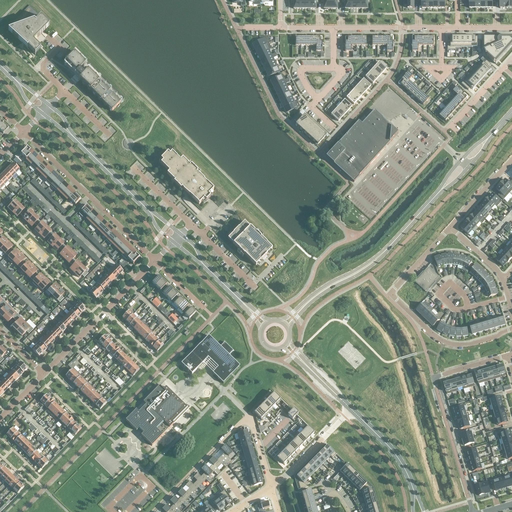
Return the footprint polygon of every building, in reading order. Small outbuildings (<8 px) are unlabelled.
[(290,0),(291,3),(293,3),(293,9),(299,9),(299,0),(290,0)] [(309,0),(310,9),(316,9),(316,3),(319,3),(318,0),(309,0)] [(320,0),(321,3),(324,3),(324,9),(324,10),(328,10),(328,9),(330,9),(330,0),(320,0)] [(330,0),(330,9),(337,9),(337,3),(340,3),(339,0),(330,0)] [(341,0),(342,3),(345,3),(345,9),(350,9),(350,0),(341,0)] [(361,0),(361,9),(367,9),(367,3),(370,3),(369,0),(361,0)] [(414,1),(418,1),(417,0),(407,0),(408,9),(414,9),(414,1)] [(469,4),(469,6),(469,9),(470,9),(475,9),(475,0),(465,0),(466,2),(466,4),(469,4)] [(486,0),(487,9),(492,9),(493,9),(493,1),(496,1),(495,0),(486,0)] [(496,0),(497,1),(500,1),(500,9),(506,9),(506,0),(496,0)] [(8,30),(21,42),(22,42),(35,55),(41,49),(33,42),(50,26),(29,5),(8,27),(10,30),(8,30)] [(270,43),(267,37),(259,37),(261,40),(253,44),(254,44),(253,44),(253,45),(254,44),(255,47),(254,48),(255,50),(269,43),(269,44),(270,43)] [(456,50),(456,49),(456,38),(450,38),(450,41),(447,41),(447,50),(456,50)] [(472,38),(472,48),(481,48),(481,41),(478,41),(478,38),(472,38)] [(511,43),(511,41),(507,38),(502,38),(502,40),(497,40),(497,38),(484,38),(484,49),(485,49),(486,51),(485,52),(486,54),(487,54),(488,56),(487,57),(496,65),(505,55),(503,54),(505,51),(507,52),(511,48),(509,46),(511,43)] [(258,55),(269,50),(271,49),(269,44),(269,43),(255,50),(256,52),(257,52),(259,55),(258,55)] [(72,56),(68,60),(66,62),(64,64),(83,83),(112,111),(125,98),(76,50),(71,56),(72,56)] [(272,55),(269,50),(258,55),(259,55),(260,58),(259,58),(261,61),(272,55)] [(275,54),(275,53),(272,55),(261,61),(262,63),(263,62),(264,66),(263,66),(274,61),(273,58),(277,57),(276,55),(275,54)] [(479,66),(487,74),(491,70),(489,68),(491,65),(486,60),(484,63),(483,62),(479,66)] [(265,69),(266,72),(277,66),(274,61),(263,66),(264,66),(266,69),(265,69)] [(375,66),(383,73),(386,69),(379,62),(375,66)] [(479,66),(478,65),(474,69),(484,78),(487,74),(479,66)] [(269,76),(268,77),(269,77),(270,76),(270,77),(280,72),(277,66),(266,72),(267,73),(268,73),(269,76)] [(372,70),(379,77),(383,73),(375,66),(372,70)] [(471,73),(480,82),(484,78),(474,69),(471,73)] [(369,74),(376,80),(379,77),(372,70),(369,74)] [(409,81),(413,76),(409,72),(407,74),(406,74),(405,76),(404,78),(408,82),(409,81)] [(467,77),(477,86),(480,82),(471,73),(467,77)] [(376,80),(369,74),(365,77),(372,84),(376,80)] [(272,84),(273,86),(285,80),(283,75),(271,80),(270,81),(271,81),(273,84),(272,84)] [(477,86),(467,77),(461,84),(468,90),(471,88),(473,90),(477,86)] [(400,85),(401,85),(403,87),(408,82),(404,78),(399,83),(398,84),(399,84),(399,85),(400,85)] [(288,79),(285,80),(273,86),(274,88),(275,88),(277,91),(276,92),(287,86),(286,84),(289,82),(289,81),(288,79)] [(360,83),(367,90),(371,86),(363,79),(360,83)] [(407,90),(407,91),(413,84),(409,81),(408,82),(403,87),(404,88),(407,90)] [(357,87),(364,94),(367,90),(360,83),(357,87)] [(411,94),(417,88),(413,84),(407,91),(408,92),(411,94)] [(277,95),(278,97),(290,92),(287,86),(276,92),(277,91),(278,94),(277,95)] [(353,91),(361,97),(364,94),(357,87),(353,91)] [(459,96),(463,92),(461,90),(459,89),(457,87),(453,92),(457,96),(458,96),(459,96)] [(415,98),(421,92),(417,88),(411,94),(412,95),(415,98)] [(350,94),(357,101),(361,97),(353,91),(350,94)] [(292,97),(290,92),(278,97),(279,99),(280,99),(282,102),(281,102),(292,97)] [(425,95),(421,92),(415,98),(416,99),(419,101),(419,102),(425,95)] [(468,97),(463,92),(459,96),(464,101),(468,97)] [(357,101),(350,94),(346,98),(354,105),(357,101)] [(425,96),(425,95),(419,102),(420,103),(420,102),(423,105),(429,99),(425,96)] [(454,100),(460,105),(461,105),(460,105),(463,102),(464,101),(459,96),(458,96),(457,96),(454,100)] [(295,102),(292,97),(281,102),(281,103),(282,102),(284,105),(283,106),(284,108),(295,102)] [(341,104),(348,111),(352,107),(345,100),(341,104)] [(450,104),(457,109),(459,106),(460,105),(454,100),(450,104)] [(295,102),(284,108),(285,110),(286,109),(287,113),(286,113),(287,113),(300,107),(297,101),(295,102)] [(345,114),(348,111),(341,104),(338,108),(345,114)] [(447,108),(453,113),(456,110),(457,109),(450,104),(447,108)] [(334,111),(342,118),(345,114),(338,108),(334,111)] [(443,112),(449,117),(450,117),(452,114),(453,113),(447,108),(446,108),(443,112)] [(397,131),(374,110),(367,118),(362,124),(359,121),(358,121),(326,157),(354,183),(398,135),(399,133),(397,131)] [(342,118),(334,111),(331,115),(338,122),(342,118)] [(302,112),(294,120),(297,123),(295,125),(302,131),(302,130),(305,132),(304,133),(306,135),(307,135),(309,137),(308,137),(311,139),(313,141),(315,143),(316,143),(318,144),(317,145),(326,136),(304,116),(305,114),(302,112)] [(449,117),(443,112),(439,116),(442,118),(441,118),(443,119),(445,121),(448,118),(449,118),(449,117)] [(8,129),(8,130),(6,128),(7,128),(3,124),(0,127),(0,136),(1,137),(2,136),(8,129)] [(26,159),(32,154),(30,152),(31,151),(27,148),(26,149),(26,148),(23,152),(21,154),(26,159)] [(184,191),(189,196),(199,205),(202,202),(204,200),(206,202),(207,201),(210,198),(210,197),(208,195),(211,193),(214,190),(207,184),(204,181),(197,173),(198,172),(191,165),(190,166),(182,159),(180,161),(177,158),(172,153),(170,155),(168,153),(161,160),(163,162),(161,164),(166,169),(169,172),(167,175),(173,180),(175,182),(174,183),(181,190),(182,189),(183,190),(184,191)] [(32,154),(26,159),(31,164),(30,166),(38,158),(34,155),(34,156),(32,154)] [(38,158),(30,166),(35,171),(42,164),(40,162),(41,161),(38,158)] [(9,168),(16,174),(20,170),(13,164),(9,168)] [(42,164),(35,171),(37,170),(42,175),(48,168),(45,165),(44,166),(42,164)] [(6,172),(12,178),(16,174),(9,168),(6,172)] [(45,181),(52,174),(50,172),(51,171),(48,168),(42,175),(47,180),(45,181)] [(2,175),(8,182),(12,178),(6,172),(2,175)] [(52,174),(45,181),(51,186),(58,178),(55,175),(54,176),(52,174)] [(0,177),(0,181),(4,186),(8,182),(2,175),(0,177)] [(56,191),(63,184),(61,182),(62,181),(58,178),(51,186),(56,191)] [(511,181),(509,183),(505,180),(504,182),(503,182),(500,185),(510,193),(511,190),(511,181)] [(63,184),(56,191),(57,190),(62,195),(69,188),(65,185),(64,186),(63,184)] [(510,193),(500,185),(498,188),(496,190),(500,193),(498,195),(503,200),(510,193)] [(69,188),(62,195),(67,200),(73,194),(71,192),(72,192),(69,188)] [(73,194),(67,200),(68,200),(69,199),(75,205),(80,200),(76,195),(75,196),(73,194)] [(488,199),(495,205),(495,206),(497,207),(501,203),(492,194),(488,199)] [(484,203),(491,210),(495,206),(495,205),(488,199),(488,198),(484,203)] [(12,199),(8,203),(11,206),(8,208),(13,213),(19,206),(12,199)] [(481,207),(488,214),(491,210),(484,203),(481,207)] [(19,206),(13,213),(17,217),(20,214),(21,216),(25,212),(19,206)] [(87,219),(92,213),(90,211),(91,210),(86,206),(79,213),(85,220),(87,219)] [(481,207),(477,212),(484,218),(485,220),(490,215),(488,214),(481,207)] [(25,212),(21,216),(23,218),(28,222),(35,214),(31,210),(27,214),(25,212)] [(477,212),(473,216),(480,222),(484,218),(477,212)] [(92,213),(87,219),(92,224),(90,225),(98,217),(95,214),(94,215),(92,213)] [(35,214),(28,222),(32,227),(35,224),(36,226),(40,222),(34,216),(35,215),(35,214)] [(480,222),(473,216),(473,215),(469,220),(476,226),(480,222)] [(101,221),(98,217),(90,225),(96,230),(102,223),(101,221)] [(465,224),(472,231),(476,226),(469,220),(465,224)] [(40,222),(36,226),(38,228),(36,230),(40,235),(46,228),(40,222)] [(256,266),(257,264),(261,260),(262,261),(267,255),(271,251),(272,249),(267,244),(262,239),(261,238),(256,233),(254,232),(255,232),(250,227),(244,222),(242,224),(240,226),(239,228),(236,230),(235,231),(233,233),(234,233),(232,235),(230,237),(228,239),(233,244),(238,249),(239,250),(245,255),(246,256),(250,261),(256,266)] [(102,223),(96,230),(97,229),(102,234),(108,227),(105,224),(104,225),(102,223)] [(468,235),(472,231),(465,224),(461,229),(468,235)] [(112,231),(108,227),(102,234),(107,239),(106,240),(113,233),(111,231),(112,231)] [(49,238),(53,234),(46,228),(40,235),(44,239),(47,236),(49,238)] [(106,240),(111,245),(119,237),(115,234),(115,235),(113,233),(106,240)] [(53,234),(49,238),(50,240),(48,243),(52,247),(59,240),(53,234)] [(122,241),(119,237),(111,245),(113,244),(118,249),(123,243),(121,242),(122,241)] [(61,250),(65,246),(59,240),(52,247),(57,251),(59,249),(61,250)] [(7,243),(0,250),(0,251),(4,255),(5,254),(7,256),(11,252),(9,250),(12,247),(7,243)] [(121,255),(129,248),(126,244),(125,245),(123,243),(118,249),(122,254),(121,255)] [(71,252),(65,246),(61,250),(63,252),(60,255),(65,259),(71,252)] [(132,251),(129,248),(121,255),(126,260),(133,253),(131,252),(132,251)] [(11,252),(7,256),(9,257),(7,259),(12,263),(13,262),(20,255),(15,251),(13,253),(11,252)] [(71,252),(65,259),(69,263),(71,265),(75,261),(73,259),(76,257),(71,252)] [(500,256),(507,263),(508,263),(511,259),(504,252),(500,256)] [(133,253),(126,260),(127,261),(128,259),(133,264),(135,262),(136,263),(139,259),(138,259),(139,258),(136,254),(135,255),(133,253)] [(503,267),(507,263),(500,256),(499,254),(494,259),(503,267)] [(13,262),(19,268),(23,264),(22,262),(24,259),(20,255),(13,262)] [(443,265),(441,257),(440,257),(435,259),(438,267),(443,265)] [(463,267),(467,259),(466,259),(461,257),(460,257),(458,265),(463,267)] [(82,265),(87,270),(95,263),(90,258),(82,265)] [(467,259),(463,267),(468,270),(472,262),(467,259)] [(75,261),(71,265),(73,267),(70,269),(75,274),(81,267),(75,261)] [(23,264),(19,268),(26,274),(32,267),(28,263),(25,265),(23,264)] [(113,269),(119,276),(123,272),(116,265),(113,269)] [(470,272),(474,276),(481,270),(476,265),(470,272)] [(32,267),(26,274),(32,280),(36,276),(34,274),(37,272),(32,267)] [(81,267),(75,274),(79,278),(82,275),(84,278),(88,274),(81,267)] [(432,286),(431,286),(432,285),(433,285),(432,285),(433,284),(434,284),(433,284),(434,283),(435,283),(434,282),(435,282),(440,277),(439,277),(429,268),(429,267),(424,272),(424,273),(423,274),(423,273),(423,274),(422,275),(421,276),(420,276),(421,276),(420,277),(419,277),(420,277),(419,278),(418,278),(419,279),(418,280),(417,279),(417,280),(418,280),(417,281),(416,280),(415,282),(415,283),(426,292),(425,292),(426,292),(429,289),(428,289),(429,288),(429,289),(430,288),(429,288),(430,287),(431,287),(430,287),(431,286),(432,286)] [(115,280),(119,276),(113,269),(109,273),(115,280)] [(478,280),(485,274),(481,270),(474,276),(478,280)] [(115,280),(109,273),(105,277),(112,283),(115,280)] [(478,280),(482,284),(489,278),(488,277),(489,277),(485,274),(478,280)] [(36,276),(32,280),(34,282),(32,283),(37,288),(38,286),(44,279),(40,275),(38,278),(36,276)] [(157,275),(150,282),(156,287),(163,281),(157,275)] [(112,283),(105,277),(101,281),(108,287),(112,283)] [(489,278),(482,284),(485,288),(493,283),(492,283),(489,278)] [(46,290),(50,286),(49,284),(44,279),(38,286),(42,290),(45,288),(46,290)] [(108,287),(101,281),(98,284),(96,283),(104,291),(108,287)] [(168,286),(166,284),(163,281),(156,287),(162,293),(168,286)] [(104,291),(96,283),(92,287),(100,295),(104,291)] [(485,288),(487,292),(496,289),(495,289),(495,288),(493,284),(493,283),(485,288)] [(50,286),(46,290),(53,296),(59,289),(55,285),(52,288),(50,286)] [(173,291),(170,287),(168,286),(162,293),(167,298),(173,291)] [(100,295),(92,287),(88,292),(96,299),(100,295)] [(59,289),(53,296),(59,303),(63,299),(61,296),(64,294),(59,289)] [(496,290),(496,289),(487,292),(489,298),(497,295),(496,290)] [(179,297),(175,293),(173,291),(167,298),(172,303),(179,297)] [(172,303),(171,305),(176,310),(178,308),(184,302),(183,300),(179,297),(172,303)] [(3,319),(12,309),(5,302),(1,307),(3,309),(0,312),(0,315),(1,317),(2,317),(3,318),(3,319)] [(74,306),(82,314),(86,310),(77,302),(74,306)] [(184,302),(178,308),(183,314),(190,307),(184,302)] [(421,314),(427,308),(423,304),(417,310),(421,314)] [(69,310),(77,318),(82,314),(74,306),(69,310)] [(140,306),(134,312),(137,314),(142,308),(140,306)] [(189,319),(195,313),(190,307),(183,314),(185,316),(188,318),(189,319)] [(431,312),(427,308),(421,314),(425,318),(431,312)] [(12,318),(15,320),(19,316),(12,309),(3,319),(6,322),(6,321),(8,323),(12,318)] [(67,316),(74,322),(77,318),(69,310),(69,311),(71,312),(67,316)] [(129,311),(122,318),(126,321),(132,315),(129,311)] [(431,312),(425,318),(429,322),(436,316),(431,312)] [(130,325),(136,319),(132,315),(126,321),(130,325)] [(168,319),(173,324),(177,320),(171,315),(168,319)] [(17,332),(26,323),(26,322),(25,324),(20,320),(22,318),(19,316),(15,320),(17,323),(12,328),(15,331),(16,330),(17,332)] [(74,322),(67,316),(63,319),(70,326),(74,322)] [(440,320),(436,316),(429,322),(434,326),(440,320)] [(503,316),(497,318),(500,326),(505,325),(503,316)] [(59,323),(66,330),(70,326),(63,319),(59,323)] [(134,329),(140,322),(136,319),(130,325),(134,329)] [(489,330),(486,321),(481,323),(483,331),(489,330)] [(140,322),(134,329),(138,333),(145,325),(144,326),(140,322)] [(442,333),(443,333),(447,325),(442,322),(437,330),(442,333)] [(26,323),(17,332),(20,335),(22,336),(26,332),(29,334),(33,330),(26,323)] [(56,327),(62,334),(66,330),(59,323),(56,327)] [(478,333),(475,324),(470,326),(472,335),(478,333)] [(141,336),(149,329),(145,325),(138,333),(141,336)] [(448,335),(449,335),(451,327),(447,325),(443,333),(448,335)] [(52,331),(58,337),(62,334),(56,327),(52,331)] [(145,340),(153,332),(149,329),(141,336),(145,340)] [(48,335),(55,341),(58,337),(52,331),(48,335)] [(153,332),(145,340),(149,344),(156,338),(152,334),(153,333),(153,332)] [(44,339),(51,345),(55,341),(48,335),(44,339)] [(108,339),(105,336),(97,344),(100,347),(108,339)] [(208,336),(181,365),(192,375),(208,358),(209,357),(219,366),(212,373),(223,384),(240,367),(228,356),(227,357),(218,349),(220,347),(208,336)] [(153,348),(159,341),(156,338),(149,344),(153,348)] [(47,349),(51,345),(44,339),(41,342),(39,341),(47,349)] [(104,351),(112,343),(108,339),(100,347),(104,351)] [(47,349),(39,341),(35,345),(43,353),(47,349)] [(157,352),(163,345),(159,341),(153,348),(157,352)] [(112,343),(104,351),(105,352),(106,350),(109,354),(116,347),(112,343)] [(43,353),(35,345),(31,349),(39,357),(43,353)] [(116,347),(109,354),(113,357),(120,351),(116,347)] [(120,351),(113,357),(117,361),(124,355),(120,351)] [(121,365),(127,358),(124,355),(117,361),(121,365)] [(123,370),(131,362),(127,358),(121,365),(125,369),(123,370)] [(27,369),(26,368),(19,361),(15,365),(23,373),(27,369)] [(131,362),(123,370),(127,374),(135,366),(131,362)] [(12,371),(19,378),(23,373),(15,365),(11,370),(12,371)] [(497,367),(500,378),(506,376),(503,365),(497,367)] [(135,366),(127,374),(131,378),(139,370),(135,366)] [(495,379),(500,378),(497,367),(492,369),(495,379)] [(69,380),(77,372),(73,368),(66,376),(69,380)] [(495,379),(492,369),(486,370),(489,381),(495,379)] [(489,381),(486,370),(481,372),(484,383),(489,381)] [(15,382),(16,380),(19,378),(12,371),(9,375),(15,382)] [(77,372),(69,380),(73,383),(79,377),(81,376),(78,373),(77,372)] [(484,383),(481,372),(475,373),(478,384),(484,383)] [(5,379),(11,385),(15,382),(9,375),(5,379)] [(81,376),(79,377),(73,383),(77,387),(83,381),(84,379),(81,376)] [(471,376),(466,377),(469,388),(475,386),(471,376)] [(460,379),(463,390),(469,388),(466,377),(460,379)] [(1,383),(8,389),(11,385),(5,379),(1,383)] [(77,387),(80,391),(88,383),(85,380),(84,379),(83,381),(77,387)] [(455,380),(458,391),(458,389),(463,388),(463,390),(460,379),(455,380)] [(449,382),(453,393),(458,391),(455,380),(449,382)] [(449,382),(444,384),(447,395),(453,393),(449,382)] [(92,387),(88,383),(80,391),(84,395),(92,387)] [(159,386),(126,421),(136,431),(139,428),(144,433),(141,436),(152,446),(174,424),(173,423),(188,408),(189,408),(184,405),(166,388),(163,390),(159,386)] [(96,391),(92,387),(84,395),(88,399),(95,392),(96,391)] [(95,392),(88,399),(92,402),(98,396),(95,392)] [(270,397),(276,404),(280,399),(274,393),(272,395),(271,395),(271,396),(270,397),(270,396),(270,397)] [(39,403),(43,407),(51,399),(46,395),(39,403)] [(102,400),(98,396),(92,402),(96,406),(102,400)] [(501,402),(500,397),(493,399),(491,399),(490,396),(483,398),(484,401),(491,400),(492,405),(501,402)] [(267,400),(266,401),(272,408),(276,404),(270,397),(269,398),(268,399),(267,400)] [(102,400),(96,406),(100,410),(108,402),(104,398),(102,400)] [(46,411),(47,411),(54,403),(51,399),(43,407),(44,406),(48,409),(46,411)] [(269,411),(272,408),(266,401),(266,402),(265,401),(265,402),(264,403),(263,403),(264,404),(262,405),(269,411)] [(54,403),(47,411),(50,415),(58,407),(54,403)] [(258,409),(265,415),(269,411),(262,405),(261,406),(260,407),(258,409)] [(456,414),(465,412),(463,406),(459,407),(455,409),(454,409),(456,414)] [(50,415),(54,418),(62,410),(58,407),(50,415)] [(265,415),(258,409),(257,410),(258,410),(257,411),(256,411),(254,413),(261,419),(265,415)] [(294,409),(287,415),(288,416),(290,418),(292,420),(298,413),(294,409)] [(58,422),(66,414),(62,410),(54,418),(58,422)] [(58,422),(62,426),(70,418),(66,414),(58,422)] [(457,419),(457,420),(459,425),(468,422),(470,422),(469,416),(466,416),(466,417),(457,419)] [(70,418),(62,426),(65,429),(73,421),(70,418)] [(506,418),(497,420),(498,426),(507,423),(506,418)] [(65,429),(69,433),(77,425),(73,421),(65,429)] [(469,427),(468,422),(459,425),(460,430),(469,427)] [(69,433),(73,437),(81,429),(77,425),(69,433)] [(6,435),(11,439),(17,432),(19,430),(16,426),(13,429),(13,428),(6,435)] [(304,431),(310,437),(311,437),(311,436),(312,435),(313,435),(312,435),(314,433),(308,427),(304,431)] [(122,445),(126,441),(117,431),(113,435),(122,445)] [(240,439),(248,437),(247,431),(237,434),(239,440),(240,439)] [(300,435),(306,441),(308,439),(308,440),(308,439),(309,438),(310,438),(310,437),(304,431),(300,435)] [(511,436),(510,431),(501,434),(502,439),(511,436)] [(14,443),(22,435),(21,436),(17,432),(11,439),(14,443)] [(461,435),(463,441),(473,438),(471,432),(461,435)] [(22,435),(14,443),(18,447),(26,439),(22,435)] [(306,441),(300,435),(296,439),(303,445),(304,443),(305,443),(306,442),(306,441)] [(473,438),(463,441),(465,446),(474,443),(473,438)] [(26,439),(18,447),(22,450),(30,442),(26,439)] [(296,439),(292,442),(299,449),(300,447),(301,447),(302,446),(302,445),(303,445),(296,439)] [(30,442),(22,450),(26,454),(34,446),(30,442)] [(106,442),(61,487),(59,485),(54,490),(72,508),(77,503),(72,499),(118,453),(106,442)] [(289,446),(295,453),(297,451),(297,450),(298,449),(298,450),(299,449),(298,449),(299,449),(292,442),(289,446)] [(141,455),(136,449),(134,450),(130,444),(126,447),(135,459),(141,455)] [(323,450),(332,459),(336,455),(325,444),(327,446),(323,450)] [(224,453),(220,457),(229,465),(232,461),(228,458),(233,453),(225,445),(221,449),(224,453)] [(34,446),(26,454),(30,458),(36,451),(33,448),(34,446)] [(295,453),(289,446),(285,450),(291,456),(293,455),(293,454),(294,453),(295,453)] [(320,446),(301,465),(304,468),(314,458),(313,458),(322,448),(320,446)] [(54,447),(44,456),(48,459),(57,451),(54,447)] [(291,457),(291,456),(285,450),(281,454),(287,460),(289,459),(289,458),(290,457),(291,457)] [(332,459),(323,450),(320,453),(327,460),(330,457),(332,459)] [(36,451),(30,458),(34,462),(41,454),(41,453),(40,455),(36,451)] [(320,453),(316,457),(323,464),(327,460),(320,453)] [(41,454),(34,462),(37,465),(45,457),(41,454)] [(281,454),(277,458),(275,457),(273,459),(277,463),(280,461),(283,464),(285,463),(286,462),(287,461),(287,460),(281,454)] [(42,469),(49,462),(45,457),(37,465),(42,469)] [(209,462),(212,465),(213,465),(217,469),(221,464),(225,468),(229,465),(220,457),(217,461),(213,457),(209,462)] [(316,457),(312,461),(319,468),(323,464),(316,457)] [(319,468),(312,461),(308,465),(315,472),(319,468)] [(221,473),(217,469),(213,465),(212,465),(209,469),(205,465),(201,470),(205,473),(209,477),(214,472),(218,476),(221,473)] [(311,476),(315,472),(308,465),(304,469),(311,476)] [(340,472),(344,476),(351,469),(347,465),(340,472)] [(259,473),(258,468),(249,470),(248,470),(249,476),(259,473)] [(311,476),(304,469),(301,473),(308,480),(311,476)] [(351,469),(344,476),(348,480),(355,473),(351,469)] [(1,478),(5,482),(12,476),(8,471),(1,478)] [(210,484),(213,481),(209,477),(205,473),(201,477),(197,473),(193,478),(197,481),(201,485),(206,480),(210,484)] [(252,481),(261,478),(259,473),(249,476),(251,481),(252,481)] [(308,480),(301,473),(297,477),(302,482),(298,483),(300,489),(298,490),(308,487),(304,483),(308,480)] [(348,480),(352,483),(359,476),(355,473),(348,480)] [(9,486),(16,479),(12,476),(5,482),(9,486)] [(359,476),(352,483),(356,487),(362,480),(359,476)] [(505,482),(504,477),(498,479),(500,484),(502,490),(507,488),(506,484),(505,482)] [(261,478),(252,481),(251,481),(250,482),(251,487),(252,486),(254,486),(262,484),(261,478)] [(9,486),(13,490),(20,484),(16,479),(9,486)] [(498,479),(498,480),(493,481),(496,491),(502,490),(500,484),(498,479)] [(366,484),(362,480),(356,487),(359,491),(366,484)] [(193,493),(198,488),(202,492),(205,488),(201,485),(197,481),(193,485),(190,481),(185,486),(189,489),(193,493)] [(487,482),(481,484),(483,489),(485,495),(490,493),(487,482)] [(13,490),(17,494),(24,487),(20,484),(13,490)] [(361,489),(363,497),(373,494),(371,489),(366,484),(359,491),(361,489)] [(479,496),(485,495),(483,489),(481,484),(476,485),(479,496)] [(201,494),(203,496),(207,494),(212,490),(209,487),(205,491),(201,494)] [(185,501),(186,501),(190,496),(194,500),(197,496),(193,493),(189,489),(185,493),(182,489),(178,494),(181,497),(185,501)] [(302,493),(303,499),(313,496),(311,490),(299,494),(302,493)] [(216,496),(225,507),(226,507),(230,505),(229,504),(230,504),(225,498),(228,496),(224,491),(216,496)] [(213,507),(215,505),(220,511),(225,507),(216,496),(209,502),(213,507)] [(313,496),(303,499),(305,504),(314,501),(313,496)] [(173,505),(178,509),(182,504),(186,508),(190,504),(186,501),(185,501),(181,497),(177,501),(174,497),(170,501),(173,505)] [(263,503),(257,505),(258,511),(264,511),(265,511),(265,509),(269,508),(268,502),(267,501),(263,502),(263,503)] [(314,501),(305,504),(306,510),(316,507),(314,501)]
